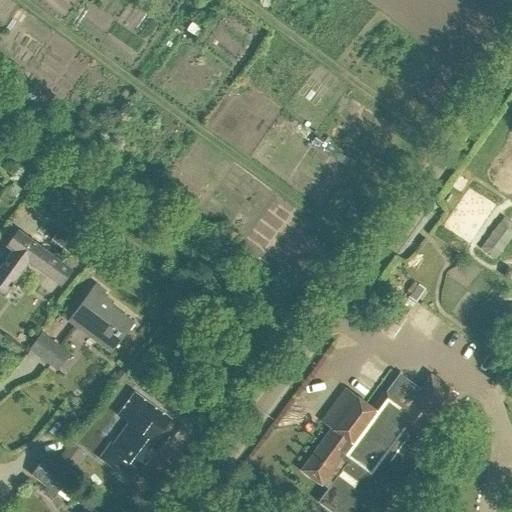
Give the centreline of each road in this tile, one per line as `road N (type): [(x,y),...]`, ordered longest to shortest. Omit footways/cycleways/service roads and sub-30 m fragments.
road 1 (tertiary): [(185,511),(511,58)]
road 2 (track): [(242,0),(447,149)]
